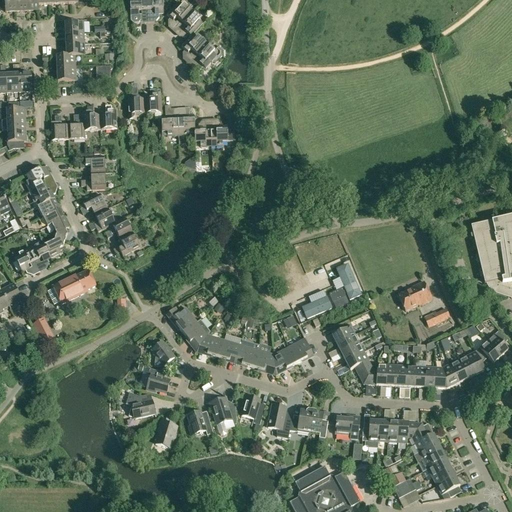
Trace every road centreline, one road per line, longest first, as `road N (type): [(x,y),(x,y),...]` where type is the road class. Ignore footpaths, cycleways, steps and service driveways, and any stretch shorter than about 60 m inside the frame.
road 1 (residential): [(511,182),(443,206),(337,222)]
road 2 (residential): [(453,411),(349,401),(330,370)]
road 3 (residential): [(269,116),(221,245)]
road 4 (residential): [(511,337),(473,293),(448,229),(439,226)]
road 5 (residential): [(337,222),(290,177),(269,116)]
road 6 (residential): [(0,331),(25,318),(32,285),(87,256)]
road 7 (residential): [(197,280),(150,312),(190,364)]
road 8 (residential): [(134,74),(140,44),(168,44),(190,85),(189,100)]
road 9 (residential): [(87,256),(61,179),(39,149)]
